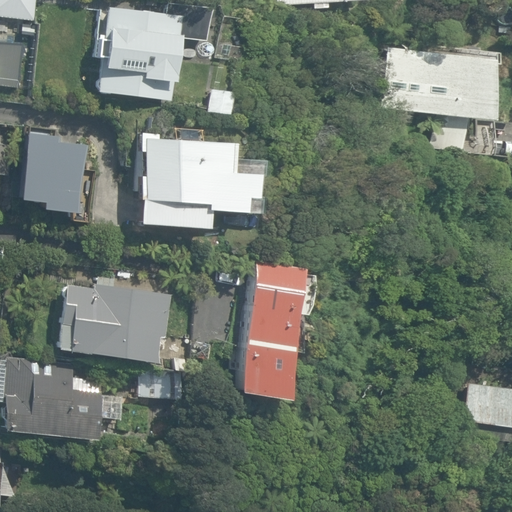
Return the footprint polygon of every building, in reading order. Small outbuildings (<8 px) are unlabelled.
[(34,0),(0,0),(0,17),(33,20),(34,0)] [(304,4),(304,9),(317,8),(317,3),(334,2),(333,0),(271,0),(272,5),(304,4)] [(92,92),(167,101),(174,38),(201,41),(205,9),(163,4),(161,14),(103,8),(100,39),(92,38),(90,58),(96,59),(92,92)] [(0,82),(14,84),(18,39),(0,35),(0,82)] [(383,46),(375,107),(427,113),(425,131),(453,135),(455,117),(475,120),(483,59),(383,46)] [(205,112),(225,115),(228,92),(208,90),(205,112)] [(194,141),(194,130),(174,128),(174,140),(153,139),(153,134),(135,133),(131,199),(132,199),(131,223),(201,227),(202,210),(237,212),(237,211),(254,212),(255,196),(247,196),(249,175),(256,176),(257,160),(226,158),(227,143),(194,141)] [(54,138),(20,134),(12,199),(35,202),(34,208),(53,210),(52,220),(85,224),(92,168),(80,167),(83,144),(54,141),(54,138)] [(226,391),(272,399),(294,268),(248,260),(226,391)] [(51,348),(150,362),(154,336),(159,337),(165,295),(108,287),(109,279),(93,277),(91,284),(89,284),(89,290),(60,285),(51,348)] [(0,396),(0,429),(92,438),(96,392),(94,392),(95,381),(67,378),(69,363),(4,357),(0,396)] [(134,393),(176,395),(176,378),(135,376),(134,393)] [(504,448),(511,449),(511,388),(464,382),(458,419),(461,420),(459,434),(505,441),(504,448)]
